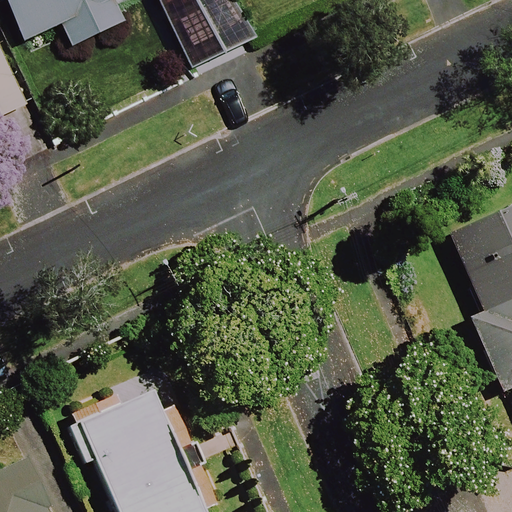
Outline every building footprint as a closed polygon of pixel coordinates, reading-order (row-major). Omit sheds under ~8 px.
[(0,0),(0,19),(16,49),(54,29),(67,54),(118,26),(107,5),(116,0),(0,0)] [(248,41),(225,0),(145,0),(187,74),(248,41)] [(0,118),(20,111),(0,62),(0,118)] [(511,207),(439,238),(472,317),(461,322),(494,403),(510,396),(511,402),(511,207)] [(146,393),(59,430),(77,473),(88,468),(106,511),(196,511),(155,413),(146,393)] [(41,511),(18,459),(0,467),(0,511),(41,511)]
